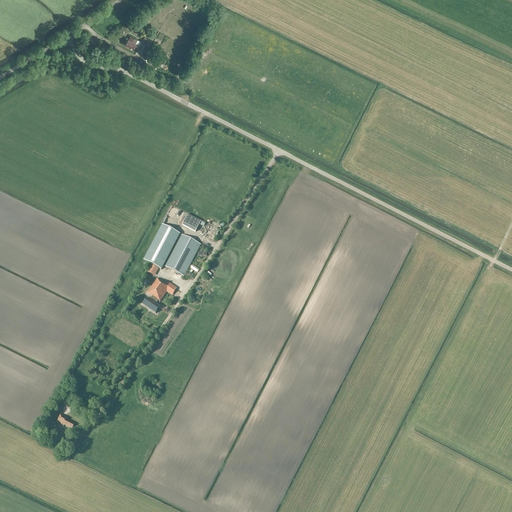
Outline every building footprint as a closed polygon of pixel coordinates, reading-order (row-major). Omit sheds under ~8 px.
[(152,36),(153,34),(148,31),(142,42),(146,44),(144,47),(149,49),(150,46),(156,49),(159,45),(161,41),(152,36)] [(129,36),(127,40),(125,45),(129,47),(128,47),(131,49),(132,49),(134,47),(138,49),(140,46),(135,44),(137,40),(129,36)] [(147,57),(150,50),(144,47),(140,54),(147,57)] [(150,64),(159,68),(164,58),(155,53),(150,64)] [(196,233),(201,222),(188,214),(182,225),(196,233)] [(144,261),(161,270),(180,234),(162,225),(144,261)] [(184,277),(201,245),(182,235),(165,267),(184,277)] [(155,309),(170,287),(157,279),(147,293),(153,297),(148,304),(155,309)] [(72,429),(75,424),(67,420),(68,418),(60,414),(56,422),(64,426),(64,425),(72,429)]
